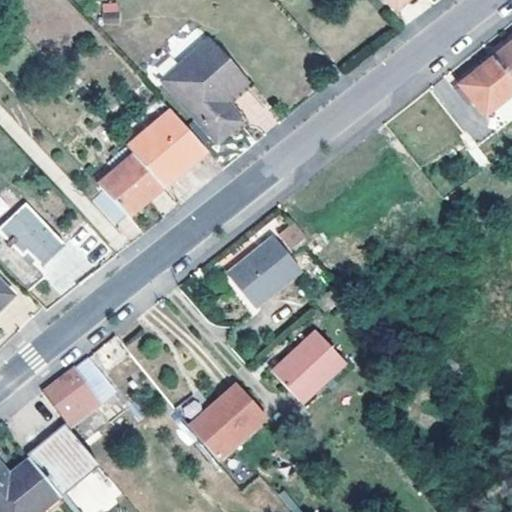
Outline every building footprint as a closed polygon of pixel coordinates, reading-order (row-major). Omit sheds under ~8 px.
[(409,0),(385,0),(396,11),(409,0)] [(102,20),(117,21),(117,3),(102,3),(102,20)] [(207,44),(193,57),(229,95),(242,83),(207,44)] [(511,45),(492,60),(511,85),(511,45)] [(229,95),(193,57),(162,83),(215,142),(236,125),(219,104),(229,95)] [(494,132),(511,117),(511,85),(492,60),(458,87),(494,132)] [(171,111),(128,148),(136,157),(161,190),(204,154),(171,111)] [(105,195),(128,219),(161,190),(136,157),(99,188),(105,195)] [(128,219),(105,195),(94,204),(115,228),(128,219)] [(22,203),(0,225),(0,233),(9,241),(6,244),(10,247),(12,246),(23,256),(27,253),(42,268),(65,247),(22,203)] [(303,240),(291,226),(280,235),(291,250),(303,240)] [(228,278),(253,311),(298,273),(273,241),(228,278)] [(0,306),(10,296),(0,286),(0,306)] [(274,377),(301,408),(346,368),(320,338),(274,377)] [(88,360),(71,374),(77,382),(79,380),(96,407),(114,395),(88,360)] [(40,395),(62,425),(65,428),(96,407),(79,380),(77,382),(71,374),(40,395)] [(211,414),(238,392),(234,387),(208,410),(211,414)] [(208,410),(186,429),(216,465),(265,423),(238,392),(211,414),(208,410)] [(60,501),(98,472),(78,446),(65,428),(62,425),(23,455),(27,461),(58,499),(60,501)] [(0,511),(40,511),(58,499),(27,461),(7,475),(0,467),(0,511)]
